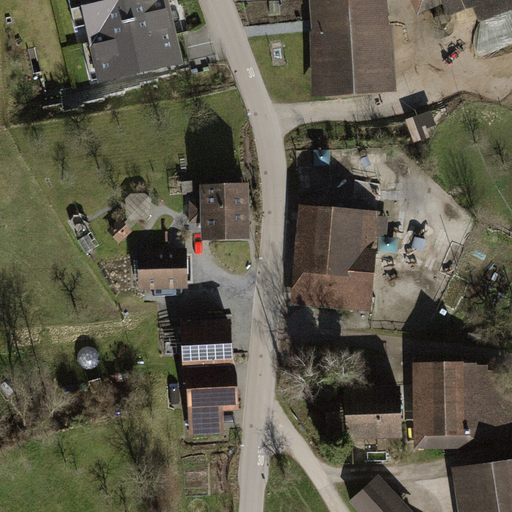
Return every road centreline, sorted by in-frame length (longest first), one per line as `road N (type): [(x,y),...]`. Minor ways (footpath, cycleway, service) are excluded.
road 1 (residential): [(254,511),(276,180),(268,121),(220,0)]
road 2 (track): [(267,335),(511,358)]
road 3 (track): [(262,397),(338,511)]
